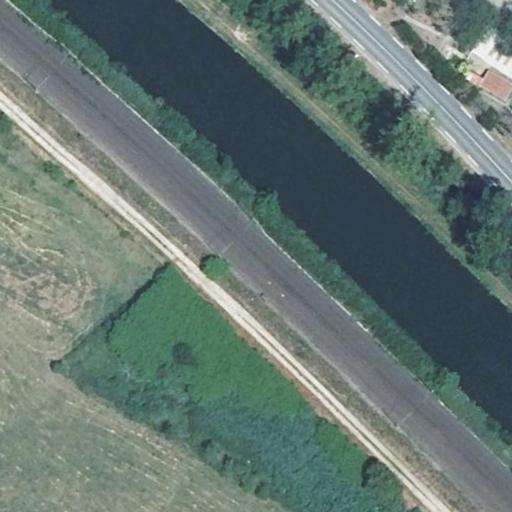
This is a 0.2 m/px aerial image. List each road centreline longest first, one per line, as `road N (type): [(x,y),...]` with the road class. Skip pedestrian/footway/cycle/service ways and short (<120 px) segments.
road 1 (track): [(443,511),(0,98)]
road 2 (secondary): [(511,190),(328,0)]
